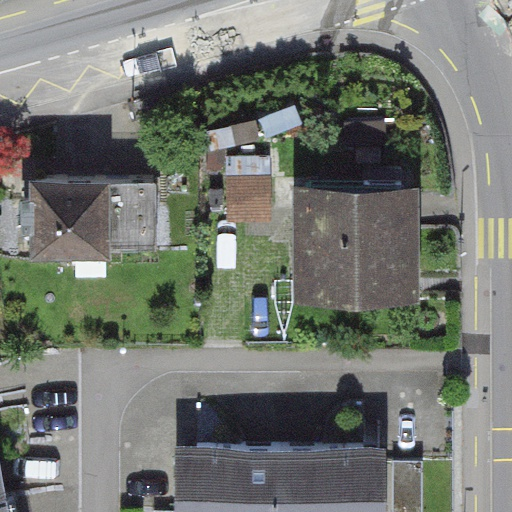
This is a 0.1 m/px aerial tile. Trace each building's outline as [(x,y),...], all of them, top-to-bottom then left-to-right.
[(149,182),(21,182),(22,266),(149,265),(149,182)] [(420,190),(299,189),(295,307),(418,310),(420,190)] [(284,511),(286,417),(176,416),(175,511),(284,511)] [(391,511),(392,418),(286,417),(284,511),(391,511)] [(0,507),(11,506),(0,448),(0,507)] [(423,511),(424,449),(396,449),(395,511),(423,511)]
